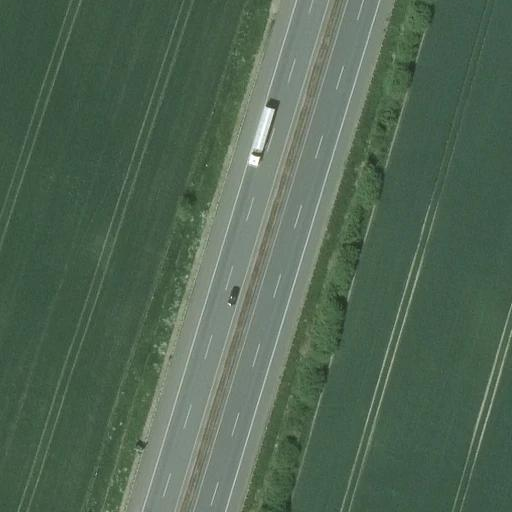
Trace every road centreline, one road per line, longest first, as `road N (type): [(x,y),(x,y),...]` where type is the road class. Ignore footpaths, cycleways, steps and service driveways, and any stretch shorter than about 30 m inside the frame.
road 1 (motorway): [(221,511),(374,0)]
road 2 (motorway): [(308,0),(157,511)]
